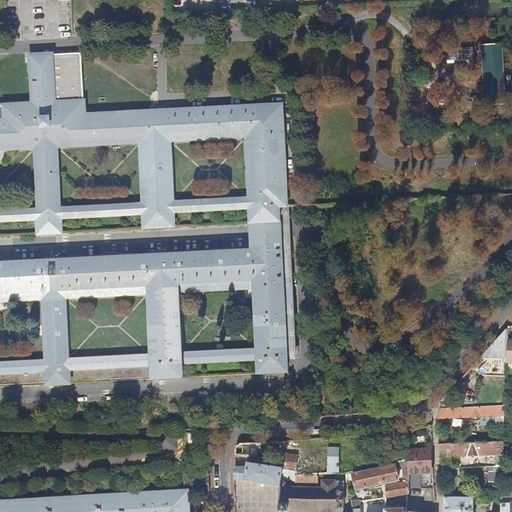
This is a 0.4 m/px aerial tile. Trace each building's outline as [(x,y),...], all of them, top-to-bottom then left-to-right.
[(503,44),(482,45),(485,105),(507,104),(503,44)] [(0,373),(80,370),(151,366),(152,379),(180,378),(180,365),(257,361),(257,374),(285,373),(285,359),(293,359),(286,231),(286,229),(280,107),(83,117),(80,55),(30,57),(32,105),(0,106),(0,373)] [(507,341),(508,329),(483,356),(507,357),(507,341)] [(440,409),(449,408),(449,400),(445,397),(441,401),(440,409)] [(504,425),(505,406),(449,408),(440,409),(439,418),(496,416),(496,425),(504,425)] [(405,443),(403,431),(391,432),(392,441),(392,444),(405,443)] [(392,441),(391,432),(378,433),(379,441),(392,441)] [(494,466),(503,466),(503,456),(504,445),(504,442),(439,445),(439,449),(441,457),(494,455),(494,466)] [(237,448),(237,455),(251,456),(251,449),(251,443),(240,444),(237,448)] [(511,444),(504,445),(503,456),(511,455),(511,444)] [(318,474),(339,473),(339,449),(318,448),(318,461),(313,461),(313,475),(318,474)] [(409,472),(434,471),(433,451),(407,452),(408,459),(409,464),(409,472)] [(284,454),(282,469),(283,469),(287,470),(297,472),(299,456),(284,454)] [(235,467),(235,479),(280,486),(281,483),(283,469),(282,469),(249,464),(248,468),(235,467)] [(395,464),(353,474),(357,489),(399,480),(395,464)] [(401,495),(409,494),(409,487),(409,482),(410,481),(409,472),(409,464),(404,465),(405,483),(386,486),(386,497),(401,495)] [(409,487),(435,489),(434,471),(409,472),(410,481),(409,482),(409,487)] [(207,486),(207,474),(182,475),(183,487),(207,486)] [(318,482),(318,474),(313,475),(297,476),(296,482),(318,482)] [(281,483),(280,486),(282,489),(281,495),(281,496),(281,499),(280,503),(281,504),(280,511),(289,511),(322,511),(343,511),(344,509),(345,509),(346,481),(324,481),(323,488),(286,487),(286,484),(285,483),(284,482),(282,483),(281,483)] [(0,511),(187,511),(185,493),(38,501),(0,503),(0,511)] [(511,511),(511,497),(502,498),(501,511),(511,511)] [(472,511),(473,499),(445,498),(444,511),(472,511)] [(487,511),(488,499),(477,499),(476,511),(487,511)] [(361,509),(361,500),(353,500),(353,510),(361,509)]
